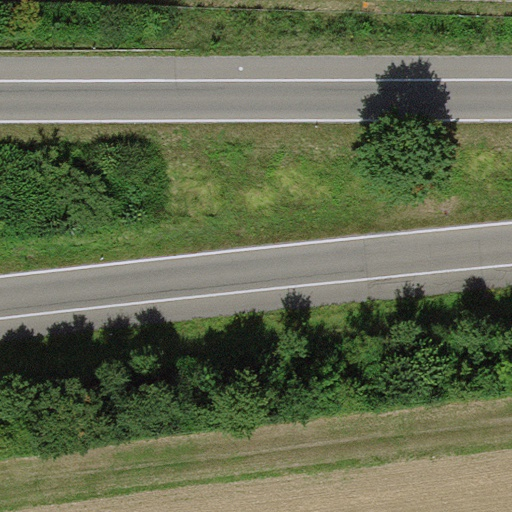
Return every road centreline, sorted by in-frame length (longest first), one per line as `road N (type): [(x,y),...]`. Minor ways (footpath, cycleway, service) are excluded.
road 1 (motorway): [(0,304),(511,254)]
road 2 (motorway): [(511,81),(0,85)]
